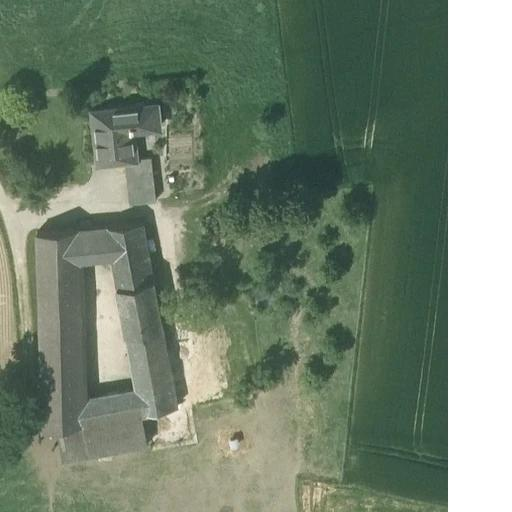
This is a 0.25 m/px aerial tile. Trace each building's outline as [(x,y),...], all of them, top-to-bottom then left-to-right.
[(93,112),(98,164),(125,161),(136,160),(136,158),(133,131),(160,128),(157,105),(93,112)] [(125,161),(126,172),(153,170),(152,156),(136,158),(136,160),(125,161)] [(126,172),(130,204),(157,201),(153,170),(126,172)] [(143,222),(93,228),(96,260),(111,259),(149,254),(143,222)] [(80,260),(96,260),(93,228),(78,229),(80,260)] [(42,404),(85,398),(80,260),(78,229),(37,233),(39,312),(42,404)] [(154,281),(149,254),(111,259),(116,289),(154,281)] [(163,330),(154,281),(116,289),(125,336),(163,330)] [(203,379),(174,387),(178,407),(227,398),(213,320),(203,322),(193,324),(203,379)] [(174,387),(163,330),(125,336),(137,391),(174,387)] [(141,413),(178,407),(174,387),(137,391),(85,398),(42,404),(42,430),(58,428),(141,413)] [(147,447),(141,413),(58,428),(64,461),(147,447)]
